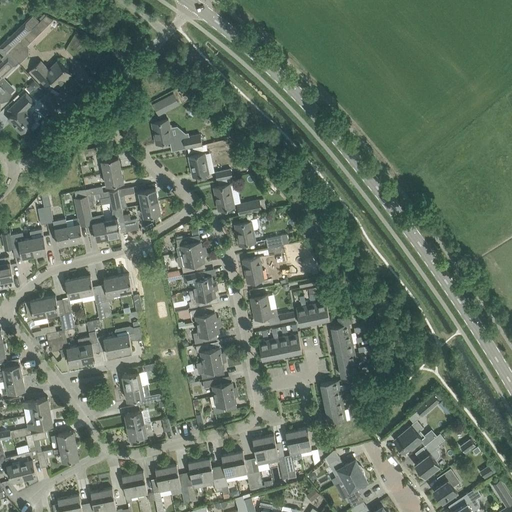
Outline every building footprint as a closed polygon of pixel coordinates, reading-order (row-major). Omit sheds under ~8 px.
[(0,45),(0,47),(6,53),(9,51),(25,36),(32,28),(35,24),(29,18),(28,19),(27,19),(18,28),(0,45)] [(25,36),(9,51),(20,63),(29,54),(29,46),(28,44),(31,42),(32,42),(39,35),(32,28),(25,36)] [(0,81),(7,75),(20,63),(9,51),(6,53),(2,58),(5,60),(0,64),(0,104),(11,94),(0,82),(0,81)] [(31,70),(40,78),(46,86),(52,80),(57,86),(71,73),(59,60),(49,69),(41,61),(31,70)] [(35,90),(40,85),(34,79),(30,84),(35,90)] [(27,91),(15,102),(8,109),(8,110),(11,107),(15,112),(8,118),(21,132),(35,119),(27,110),(36,101),(27,91)] [(172,93),(154,102),(159,112),(177,103),(172,93)] [(52,99),(46,105),(53,112),(59,106),(52,99)] [(200,107),(191,101),(185,109),(193,116),(200,107)] [(168,119),(162,120),(152,122),(156,143),(172,140),(168,119)] [(185,147),(186,147),(203,144),(203,143),(200,133),(183,136),(185,147)] [(211,142),(203,143),(203,144),(186,147),(188,153),(206,149),(206,150),(212,149),(211,142)] [(84,149),(86,155),(98,153),(97,147),(84,149)] [(117,148),(100,152),(102,162),(104,168),(105,172),(121,169),(121,165),(119,156),(118,156),(116,149),(117,149),(117,148)] [(204,152),(199,153),(189,155),(193,176),(208,173),(204,152)] [(258,164),(254,165),(254,164),(247,165),(249,172),(259,169),(258,164)] [(231,167),(216,171),(217,180),(233,176),(231,167)] [(121,169),(105,172),(107,185),(114,183),(124,181),(121,169)] [(86,189),(86,191),(87,195),(100,192),(104,192),(104,191),(103,185),(91,188),(88,178),(91,178),(91,175),(84,176),(86,188),(86,189)] [(230,183),(224,184),(214,186),(219,209),(234,206),(230,183)] [(122,207),(127,206),(125,194),(135,191),(134,185),(117,189),(122,207)] [(139,191),(142,203),(158,200),(156,187),(139,191)] [(48,223),(54,221),(50,205),(48,205),(45,188),(41,191),(48,223)] [(112,218),(105,220),(109,236),(121,234),(121,232),(127,230),(124,220),(122,207),(117,189),(112,190),(104,191),(104,192),(100,192),(102,203),(111,201),(113,208),(112,218)] [(86,224),(93,223),(90,207),(95,206),(94,200),(100,199),(100,192),(87,195),(81,196),(86,224)] [(86,224),(81,196),(74,198),(79,220),(73,222),(72,218),(66,219),(71,242),(72,243),(77,242),(77,240),(84,239),(81,225),(86,224)] [(260,198),(238,202),(240,214),(262,210),(262,209),(266,208),(264,199),(260,199),(260,198)] [(161,213),(158,200),(142,203),(144,216),(161,213)] [(41,224),(48,223),(44,206),(38,207),(41,224)] [(66,217),(54,220),(58,244),(71,242),(66,219),(66,217)] [(124,220),(127,230),(139,228),(137,217),(124,220)] [(109,236),(105,220),(93,222),(96,239),(109,236)] [(251,221),(245,222),(236,224),(240,244),(255,241),(251,221)] [(6,248),(14,247),(11,234),(10,230),(2,231),(6,248)] [(22,256),(35,254),(31,236),(24,238),(23,231),(11,234),(14,247),(20,245),(22,256)] [(31,236),(35,254),(47,251),(44,234),(31,236)] [(180,255),(183,254),(206,250),(205,245),(202,246),(199,234),(193,235),(186,236),(177,238),(178,245),(177,246),(178,254),(180,255)] [(266,237),(268,246),(283,243),(281,234),(266,237)] [(285,251),(283,243),(268,246),(269,255),(285,251)] [(207,254),(206,250),(183,254),(185,264),(182,265),(184,271),(196,269),(195,263),(205,261),(204,255),(207,254)] [(9,255),(0,256),(0,273),(1,280),(14,278),(9,255)] [(248,282),(252,281),(253,284),(260,283),(260,279),(264,279),(259,256),(243,259),(248,282)] [(192,279),(194,289),(217,284),(216,280),(213,280),(212,274),(205,276),(203,270),(183,274),(185,281),(192,279)] [(117,275),(120,292),(133,289),(129,273),(117,275)] [(78,277),(82,294),(94,291),(91,274),(78,277)] [(107,294),(120,292),(117,275),(104,278),(107,294)] [(69,297),(82,294),(78,277),(65,280),(69,297)] [(218,289),(217,284),(194,289),(190,290),(192,300),(189,300),(190,307),(200,305),(210,303),(209,297),(216,296),(215,289),(218,289)] [(320,292),(315,293),(316,298),(321,297),(326,296),(323,285),(319,286),(320,292)] [(133,295),(136,310),(138,310),(143,309),(139,293),(133,295)] [(256,319),(265,317),(272,315),(268,294),(251,297),(256,319)] [(43,297),(47,314),(60,311),(56,295),(43,297)] [(34,317),(47,314),(43,297),(31,300),(34,317)] [(103,301),(106,317),(113,316),(110,300),(103,301)] [(316,302),(320,320),(330,318),(326,300),(316,302)] [(100,318),(106,317),(103,301),(97,302),(100,318)] [(306,304),(310,322),(320,320),(316,302),(306,304)] [(300,324),(310,322),(306,304),(296,306),(300,324)] [(196,315),(198,325),(220,320),(219,316),(216,317),(215,311),(205,313),(204,307),(191,309),(192,316),(196,315)] [(294,310),(280,313),(282,321),(296,319),(294,310)] [(66,312),(70,329),(76,327),(73,311),(66,312)] [(55,324),(49,326),(51,332),(60,331),(65,330),(70,329),(66,312),(60,314),(63,329),(57,330),(55,324)] [(332,326),(334,336),(351,332),(349,323),(353,322),(351,314),(338,317),(340,324),(332,326)] [(97,337),(94,326),(93,320),(87,321),(91,338),(97,337)] [(117,335),(120,352),(133,349),(131,339),(136,338),(136,339),(143,338),(140,320),(133,321),(135,331),(117,335)] [(221,325),(220,320),(198,325),(199,331),(193,332),(195,343),(208,340),(207,334),(219,332),(218,326),(221,325)] [(47,332),(48,339),(61,337),(60,331),(51,332),(49,326),(49,328),(34,331),(35,335),(47,332)] [(68,346),(65,330),(60,331),(61,337),(48,339),(50,345),(51,344),(53,350),(67,347),(70,364),(83,361),(79,343),(68,346)] [(334,336),(336,345),(353,342),(351,332),(334,336)] [(289,335),(292,352),(302,350),(299,333),(289,335)] [(107,354),(120,352),(117,335),(104,337),(107,354)] [(279,337),(282,354),(292,352),(289,335),(279,337)] [(269,339),(273,356),(282,354),(279,337),(269,339)] [(262,358),(273,356),(269,339),(259,341),(262,358)] [(79,343),(83,361),(96,358),(92,340),(79,343)] [(0,361),(9,359),(0,360),(0,354),(6,354),(3,341),(0,341),(0,361)] [(201,350),(203,361),(225,356),(224,352),(221,352),(220,346),(210,348),(209,342),(196,345),(197,351),(201,350)] [(336,345),(338,356),(355,352),(353,342),(336,345)] [(338,356),(340,365),(357,362),(355,352),(338,356)] [(226,361),(225,356),(203,361),(197,362),(199,372),(201,372),(202,378),(215,375),(224,373),(223,367),(224,367),(223,361),(226,361)] [(9,360),(0,361),(0,380),(5,380),(23,376),(20,363),(8,366),(7,360),(9,360)] [(143,364),(144,371),(159,368),(158,361),(143,364)] [(359,372),(357,362),(340,365),(342,375),(359,372)] [(123,375),(125,387),(142,384),(140,371),(123,375)] [(6,387),(2,388),(3,393),(25,389),(23,376),(5,380),(6,387)] [(321,383),(323,393),(341,389),(355,387),(353,376),(341,378),(342,382),(347,381),(348,383),(340,384),(339,379),(321,383)] [(206,379),(203,380),(204,386),(213,384),(215,395),(237,390),(236,386),(233,386),(232,380),(217,383),(216,378),(206,379)] [(145,397),(142,384),(125,387),(128,400),(145,397)] [(323,393),(325,403),(343,399),(341,389),(323,393)] [(217,404),(213,405),(215,412),(228,410),(226,404),(236,402),(235,396),(238,395),(237,390),(215,395),(217,404)] [(150,401),(159,399),(165,398),(164,391),(149,394),(150,401)] [(417,409),(423,415),(438,402),(440,400),(434,394),(417,409)] [(38,398),(24,401),(26,408),(30,407),(31,414),(50,410),(48,396),(38,398)] [(440,400),(438,402),(442,408),(447,404),(442,398),(440,400)] [(325,403),(327,412),(345,409),(343,399),(325,403)] [(125,413),(128,426),(145,422),(142,409),(125,413)] [(347,419),(345,409),(327,412),(329,422),(347,419)] [(31,414),(27,414),(28,422),(29,426),(29,428),(30,428),(43,426),(53,424),(50,410),(31,414)] [(163,418),(163,421),(165,431),(171,429),(169,417),(163,418)] [(417,418),(396,436),(400,442),(399,443),(400,445),(399,446),(403,451),(404,450),(406,451),(423,437),(418,432),(424,427),(417,418)] [(151,421),(145,422),(128,426),(130,438),(154,433),(151,421)] [(297,429),(301,449),(312,447),(308,427),(297,429)] [(0,438),(1,439),(12,437),(10,430),(10,429),(0,430),(0,438)] [(290,451),(301,449),(297,429),(286,431),(290,451)] [(60,441),(53,442),(54,448),(76,444),(74,430),(64,432),(58,433),(60,441)] [(32,433),(34,440),(47,437),(46,431),(32,433)] [(428,453),(418,461),(420,465),(418,467),(420,469),(418,470),(422,475),(424,474),(425,476),(440,464),(436,459),(438,457),(439,456),(440,454),(440,453),(439,451),(438,449),(437,448),(441,445),(439,443),(446,438),(441,432),(431,440),(423,446),(428,453)] [(36,446),(34,440),(32,433),(31,433),(21,435),(21,438),(26,437),(29,447),(36,446)] [(264,436),(268,456),(278,454),(274,434),(264,436)] [(269,463),(268,456),(264,436),(253,438),(257,458),(259,465),(269,463)] [(465,452),(476,444),(471,438),(461,445),(465,452)] [(76,444),(54,448),(55,454),(61,453),(63,460),(79,457),(76,444)] [(318,448),(312,450),(314,464),(320,459),(318,448)] [(342,473),(345,479),(364,468),(363,468),(362,466),(360,465),(358,464),(355,459),(345,465),(336,449),(334,449),(326,456),(336,476),(342,473)] [(44,450),(37,451),(39,458),(41,467),(48,465),(46,456),(44,450)] [(243,450),(232,452),(237,472),(237,473),(238,479),(248,477),(247,473),(248,473),(247,470),(245,460),(245,459),(243,450)] [(18,454),(24,477),(37,473),(31,451),(18,454)] [(224,467),(218,468),(224,496),(224,497),(230,496),(227,485),(228,484),(228,481),(226,475),(237,473),(237,472),(232,452),(222,454),(224,464),(224,467)] [(11,480),(24,477),(18,454),(20,461),(13,463),(11,456),(5,457),(7,463),(11,480)] [(285,455),(288,471),(294,470),(291,454),(285,455)] [(288,471),(285,455),(279,456),(283,478),(289,477),(288,471)] [(210,457),(199,459),(204,480),(214,477),(214,479),(215,483),(216,487),(217,491),(219,491),(222,490),(224,497),(224,496),(218,468),(213,469),(212,467),(210,457)] [(199,459),(189,461),(191,471),(193,481),(193,482),(193,484),(194,488),(195,488),(205,485),(204,481),(204,480),(199,459)] [(177,463),(166,466),(170,486),(181,484),(179,473),(177,463)] [(157,468),(156,468),(160,491),(161,491),(161,495),(172,493),(170,486),(166,466),(165,466),(164,464),(157,466),(157,468)] [(489,464),(480,470),(486,478),(494,472),(489,464)] [(342,487),(353,506),(363,500),(356,486),(367,480),(364,475),(364,473),(364,471),(363,469),(364,468),(345,479),(347,484),(342,487)] [(443,501),(451,496),(458,491),(454,485),(460,481),(451,468),(438,477),(442,482),(434,488),(438,495),(438,496),(440,500),(442,500),(443,501)] [(133,472),(137,493),(148,490),(144,470),(133,472)] [(260,470),(254,472),(257,486),(263,485),(261,478),(260,470)] [(131,494),(137,493),(133,472),(122,475),(126,495),(127,500),(132,499),(131,494)] [(248,473),(247,473),(248,477),(249,480),(251,488),(257,486),(254,472),(248,473)] [(500,480),(493,484),(496,489),(503,485),(500,480)] [(193,484),(187,485),(191,501),(197,499),(195,488),(194,488),(193,484)] [(185,502),(191,501),(187,485),(181,486),(185,502)] [(452,511),(473,511),(473,510),(478,507),(479,506),(480,504),(479,502),(476,498),(482,495),(477,486),(457,499),(462,506),(452,511)] [(113,487),(102,489),(106,509),(117,507),(115,497),(113,487)] [(312,501),(320,494),(314,488),(307,495),(312,501)] [(102,489),(91,491),(93,501),(95,511),(106,511),(106,509),(102,489)] [(154,492),(158,511),(164,511),(161,491),(160,491),(154,492)] [(511,497),(508,491),(502,494),(508,503),(511,500),(511,497)] [(151,511),(158,511),(154,492),(148,493),(151,511)] [(80,494),(69,496),(72,511),(83,511),(82,503),(80,494)] [(238,511),(248,511),(244,498),(243,494),(235,496),(238,507),(238,511)] [(60,511),(72,511),(69,496),(58,498),(60,511)] [(244,498),(248,511),(254,511),(256,511),(252,496),(244,498)] [(387,511),(388,511),(386,511),(383,506),(373,511),(371,511),(363,500),(353,506),(356,511),(387,511)] [(511,511),(511,502),(497,511),(511,511)]
